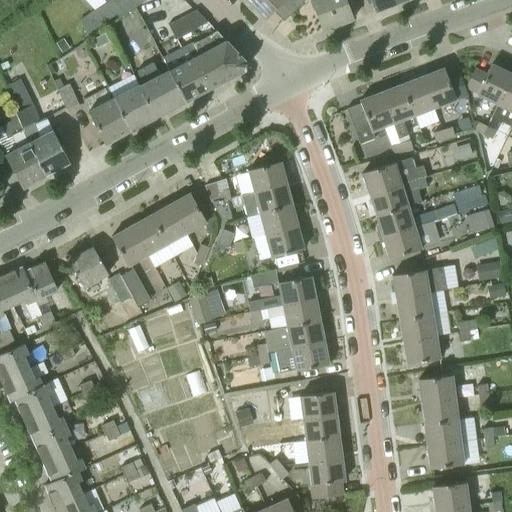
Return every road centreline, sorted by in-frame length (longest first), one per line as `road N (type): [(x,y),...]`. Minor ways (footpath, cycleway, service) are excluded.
road 1 (residential): [(385,511),(354,286),(288,84)]
road 2 (residential): [(0,238),(288,84)]
road 3 (residential): [(288,84),(501,0)]
